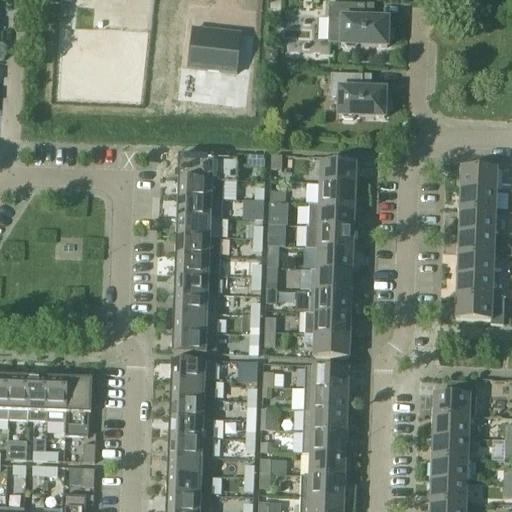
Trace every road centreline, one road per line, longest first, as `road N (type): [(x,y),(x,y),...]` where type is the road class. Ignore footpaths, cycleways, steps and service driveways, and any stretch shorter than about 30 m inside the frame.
road 1 (residential): [(377,511),(382,372),(401,335),(410,166),(438,138),(511,142)]
road 2 (residential): [(129,511),(135,360),(117,329),(120,185),(2,177)]
road 3 (residential): [(2,177),(16,7)]
road 4 (unknown): [(0,364),(135,360)]
